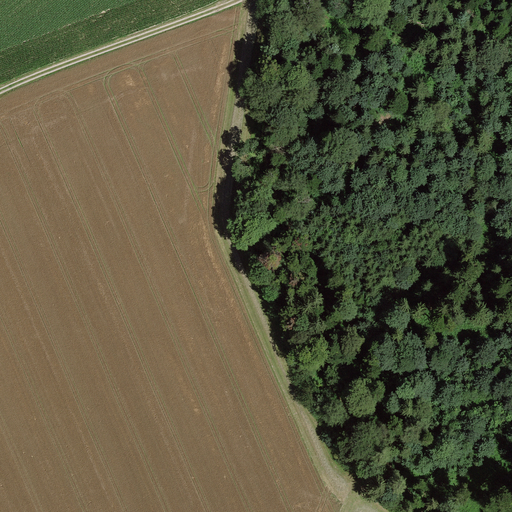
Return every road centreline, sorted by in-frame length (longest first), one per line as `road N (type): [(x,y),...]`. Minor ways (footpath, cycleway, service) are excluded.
road 1 (track): [(239,0),(0,92)]
road 2 (track): [(343,0),(415,25),(511,43)]
